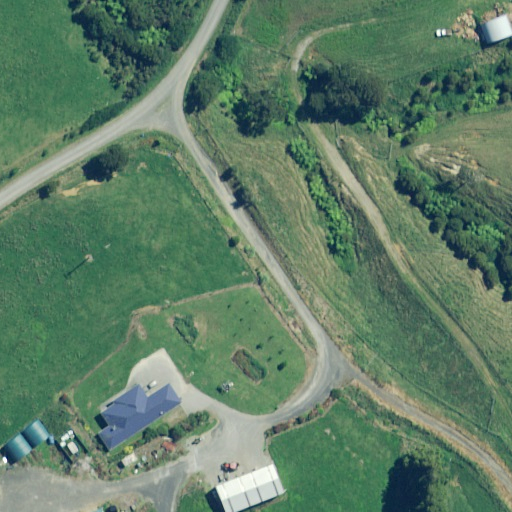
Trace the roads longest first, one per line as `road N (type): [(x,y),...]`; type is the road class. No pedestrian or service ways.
road 1 (track): [(511,495),(447,427),(377,389),(330,346),(160,103)]
road 2 (unclassified): [(0,201),(160,103),(217,0)]
